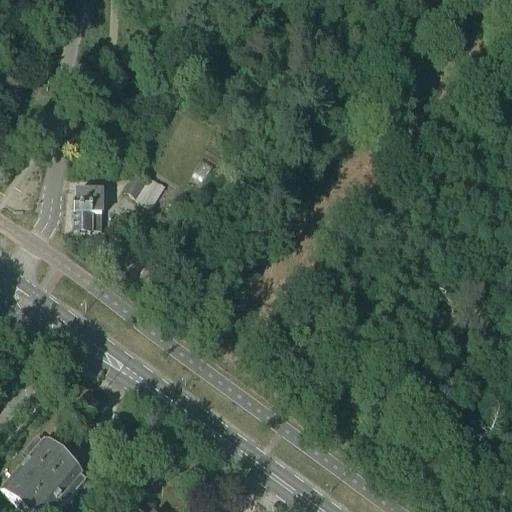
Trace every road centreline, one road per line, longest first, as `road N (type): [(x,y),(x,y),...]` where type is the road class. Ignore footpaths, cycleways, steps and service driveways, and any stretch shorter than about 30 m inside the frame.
road 1 (primary): [(317,511),(62,330)]
road 2 (residential): [(35,247),(52,193),(77,0)]
